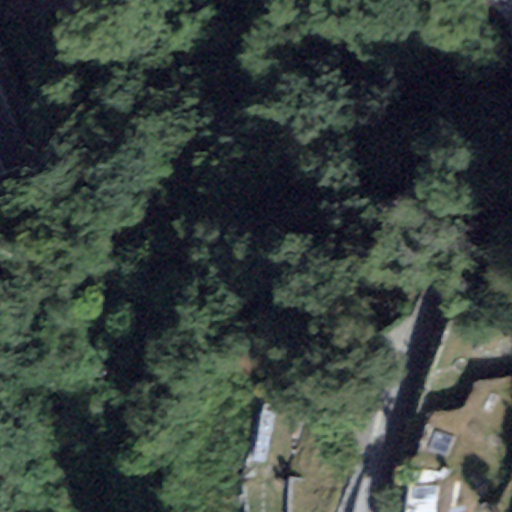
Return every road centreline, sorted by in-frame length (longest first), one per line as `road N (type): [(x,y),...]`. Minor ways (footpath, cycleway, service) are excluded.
road 1 (tertiary): [(120,511),(57,298),(0,169)]
road 2 (residential): [(368,511),(429,308),(462,258),(511,211)]
